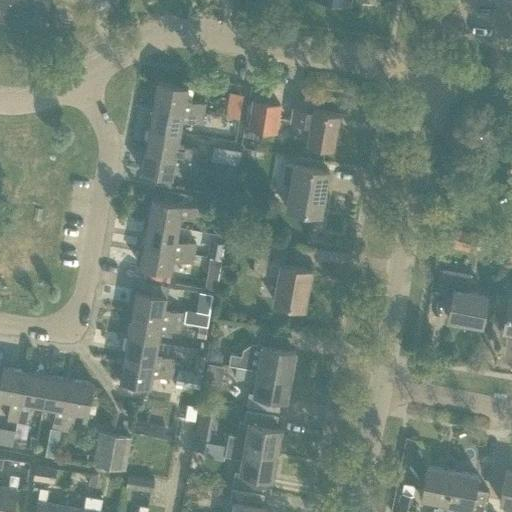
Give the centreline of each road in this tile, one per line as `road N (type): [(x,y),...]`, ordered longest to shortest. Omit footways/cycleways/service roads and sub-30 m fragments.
road 1 (residential): [(433,77),(174,34),(81,79)]
road 2 (residential): [(0,322),(51,331),(70,324),(80,308),(109,154),(81,79)]
road 3 (residential): [(380,387),(433,77)]
road 4 (residential): [(511,412),(380,387)]
road 5 (residential): [(356,511),(380,387)]
